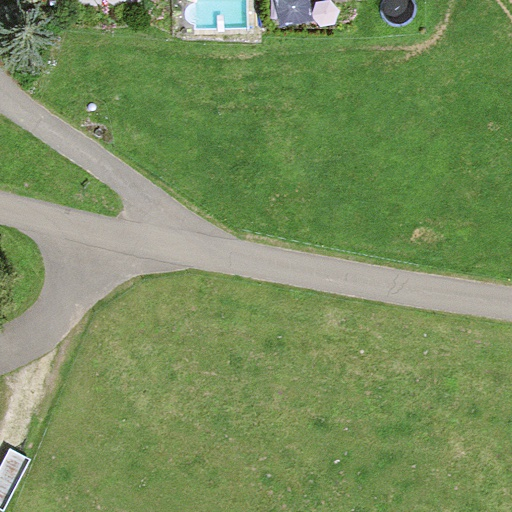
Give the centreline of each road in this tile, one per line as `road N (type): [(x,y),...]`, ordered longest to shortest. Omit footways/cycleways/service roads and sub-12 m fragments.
road 1 (track): [(511,307),(195,257)]
road 2 (track): [(195,257),(120,185),(0,98)]
road 3 (track): [(0,205),(195,257)]
